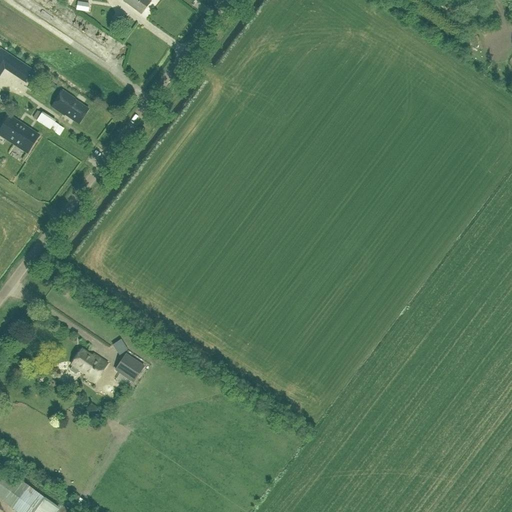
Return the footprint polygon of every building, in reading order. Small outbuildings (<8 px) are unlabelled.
[(151,2),(147,0),(121,0),(141,15),(151,2)] [(78,10),(89,12),(90,4),(79,3),(78,10)] [(0,80),(8,69),(30,84),(37,75),(7,54),(5,58),(6,58),(4,60),(3,59),(1,63),(2,64),(0,66),(0,80)] [(75,99),(62,91),(51,107),(64,117),(65,115),(78,124),(88,110),(74,101),(75,99)] [(32,110),(35,105),(23,97),(20,102),(32,110)] [(58,133),(63,124),(43,113),(38,122),(58,133)] [(38,136),(9,117),(0,130),(0,135),(27,153),(38,136)] [(50,154),(41,159),(44,165),(53,160),(50,154)] [(47,185),(52,190),(60,182),(56,177),(47,185)] [(92,358),(82,351),(72,366),(87,376),(86,378),(95,385),(108,365),(94,356),(92,358)] [(126,356),(116,371),(134,384),(144,369),(126,356)] [(100,392),(109,396),(114,384),(105,380),(100,392)] [(0,499),(16,511),(34,511),(45,498),(0,464),(0,499)] [(78,495),(74,502),(85,509),(89,502),(78,495)] [(46,499),(36,511),(58,511),(60,510),(46,499)]
